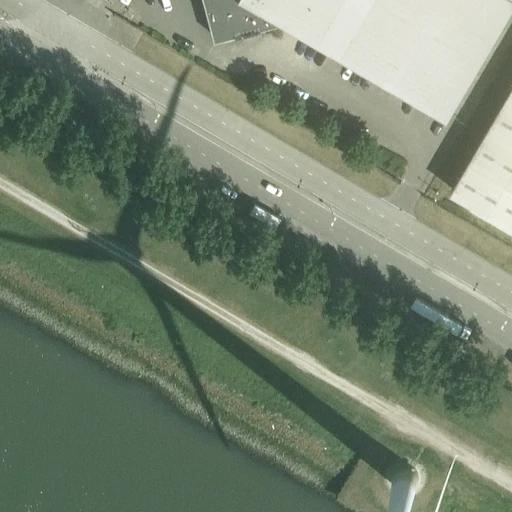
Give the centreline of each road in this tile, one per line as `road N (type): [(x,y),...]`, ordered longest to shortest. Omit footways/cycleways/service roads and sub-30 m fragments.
road 1 (unclassified): [(0,36),(511,337)]
road 2 (unclassified): [(511,293),(13,0)]
